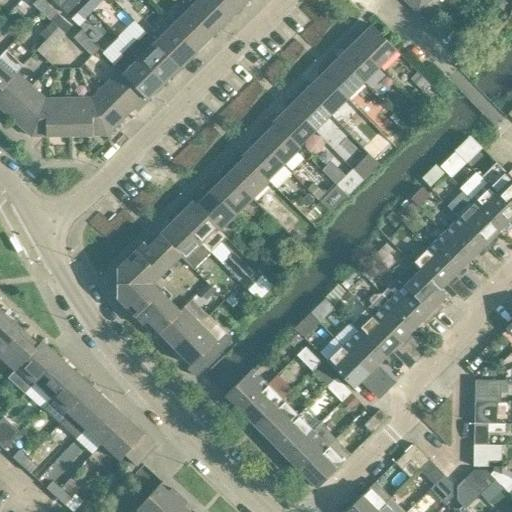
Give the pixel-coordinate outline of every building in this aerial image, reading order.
[(36,0),(33,4),(41,12),(47,5),(41,0),(36,0)] [(89,0),(85,4),(91,11),(100,2),(97,0),(89,0)] [(212,35),(228,19),(209,0),(197,0),(187,10),(212,35)] [(209,0),(228,19),(245,3),(241,0),(209,0)] [(403,0),(417,13),(429,0),(403,0)] [(91,11),(85,4),(77,12),(83,19),(91,11)] [(50,19),(56,13),(47,5),(41,12),(50,19)] [(196,51),(212,35),(187,10),(171,26),(196,51)] [(70,26),(67,23),(56,13),(50,19),(38,33),(46,40),(50,35),(58,27),(64,33),(70,26)] [(355,34),(350,38),(354,42),(379,67),(396,50),(371,25),(361,35),(360,34),(355,34)] [(180,67),(196,51),(171,26),(155,42),(180,67)] [(57,41),(64,33),(58,27),(50,35),(57,41)] [(74,37),(80,43),(86,37),(80,31),(74,37)] [(180,67),(155,42),(144,32),(128,48),(163,83),(180,67)] [(57,41),(50,35),(46,40),(43,43),(50,49),(57,41)] [(80,43),(86,49),(92,43),(86,37),(80,43)] [(339,50),(334,54),(338,58),(363,83),(379,67),(354,42),(345,51),(344,50),(339,50)] [(50,49),(43,43),(36,50),(43,56),(50,49)] [(92,43),(86,49),(92,55),(98,49),(92,43)] [(147,100),(163,83),(128,48),(112,63),(119,71),(123,74),(122,74),(145,97),(144,98),(147,100)] [(0,90),(13,76),(16,73),(22,65),(6,50),(0,56),(0,90)] [(322,66),(318,70),(321,74),(322,74),(347,99),(363,83),(338,58),(329,67),(327,66),(322,66)] [(126,116),(144,98),(145,97),(122,74),(123,74),(119,71),(99,90),(126,116)] [(0,107),(12,119),(37,91),(16,73),(13,76),(0,90),(0,107)] [(306,82),(301,86),(305,90),(306,90),(330,115),(347,99),(322,74),(321,74),(313,83),(311,82),(306,82)] [(420,76),(414,82),(423,91),(429,85),(420,76)] [(91,98),(90,135),(107,135),(126,116),(99,90),(91,98)] [(290,98),(285,102),(289,106),(314,131),(330,115),(306,90),(305,90),(296,99),(295,98),(290,98)] [(31,136),(46,136),(45,99),(37,91),(12,119),(31,136)] [(91,98),(67,99),(68,136),(90,135),(91,98)] [(46,136),(68,136),(67,99),(45,99),(46,136)] [(425,111),(416,103),(406,112),(415,121),(425,111)] [(274,114),(269,118),(298,147),(298,146),(314,131),(289,106),(280,115),(279,114),(274,114)] [(259,139),(258,140),(283,165),(300,148),(298,146),(298,147),(269,118),(265,122),(265,127),(268,131),(259,139)] [(355,132),(368,145),(379,134),(366,122),(355,132)] [(476,134),(459,149),(470,162),(488,147),(476,134)] [(243,155),(242,156),(267,180),(268,180),(283,165),(258,140),(259,139),(255,135),(250,140),(250,145),(252,147),(243,155)] [(228,173),(228,174),(252,198),(269,182),(268,180),(267,180),(242,156),(243,155),(239,151),(234,156),(234,161),(237,164),(228,173)] [(334,182),(335,183),(342,176),(328,161),(321,169),(334,182)] [(481,178),(511,209),(511,178),(496,163),(481,178)] [(212,189),(212,190),(236,214),(252,198),(228,174),(228,173),(224,169),(219,174),(219,179),(221,180),(212,189)] [(511,219),(511,210),(476,173),(460,188),(461,189),(463,191),(500,229),(511,219)] [(318,198),(324,191),(313,180),(307,186),(318,198)] [(212,190),(212,189),(208,185),(203,190),(203,195),(205,196),(196,205),(195,206),(219,231),(236,214),(212,190)] [(309,191),(300,199),(306,205),(315,196),(309,191)] [(425,200),(416,191),(410,197),(419,206),(425,200)] [(447,206),(459,218),(489,248),(494,243),(490,239),(500,229),(463,191),(447,206)] [(189,197),(184,203),(184,207),(185,209),(176,218),(210,252),(220,242),(231,254),(228,258),(253,283),(262,275),(219,231),(195,206),(196,205),(189,197)] [(413,202),(404,210),(412,217),(420,209),(413,202)] [(176,218),(172,214),(168,219),(167,224),(169,225),(159,235),(180,255),(180,256),(193,269),(210,252),(176,218)] [(403,224),(396,216),(391,222),(398,229),(403,224)] [(459,218),(443,233),(469,259),(480,249),(484,253),(489,248),(459,218)] [(459,270),(469,259),(443,233),(428,249),(458,279),(463,274),(459,270)] [(116,269),(116,283),(152,283),(180,256),(180,255),(159,235),(147,246),(143,242),(116,269)] [(412,264),(419,271),(419,270),(438,290),(439,290),(449,280),(453,284),(458,279),(428,249),(412,264)] [(276,254),(267,262),(274,269),(283,261),(276,254)] [(419,271),(404,286),(434,316),(439,311),(435,307),(446,296),(439,290),(438,290),(419,270),(419,271)] [(429,321),(434,316),(404,286),(397,279),(382,294),(415,327),(425,317),(429,321)] [(147,320),(159,332),(179,311),(152,283),(116,283),(116,297),(142,324),(147,320)] [(206,285),(198,293),(205,300),(213,292),(206,285)] [(355,300),(348,293),(344,297),(351,304),(355,300)] [(368,311),(373,316),(403,346),(408,341),(404,337),(415,327),(382,294),(373,294),(368,299),(368,302),(371,305),(366,309),(368,311)] [(329,355),(343,340),(322,321),(336,307),(327,299),(300,329),(329,355)] [(179,311),(159,332),(175,349),(200,324),(183,307),(179,311)] [(353,326),(358,331),(384,357),(394,347),(398,351),(403,346),(373,316),(368,311),(365,311),(353,323),(353,326)] [(0,352),(21,329),(4,314),(0,318),(0,352)] [(216,341),(200,324),(175,349),(191,365),(191,366),(216,341)] [(0,352),(0,357),(14,371),(15,371),(18,368),(17,367),(38,345),(38,344),(21,329),(0,352)] [(285,338),(293,346),(302,337),(294,329),(285,338)] [(373,368),(384,357),(358,331),(342,346),(372,377),(377,372),(373,368)] [(219,354),(230,344),(230,339),(226,335),(222,335),(216,341),(191,366),(191,365),(187,369),(193,375),(197,376),(201,372),(201,368),(206,368),(208,365),(208,361),(212,361),(215,358),(215,354),(219,354)] [(41,341),(38,344),(38,345),(17,367),(18,368),(15,371),(14,371),(7,378),(24,394),(26,392),(58,357),(41,341)] [(494,354),(499,350),(491,343),(487,347),(494,354)] [(321,361),(306,346),(297,356),(312,371),(321,361)] [(372,377),(342,346),(327,362),(353,388),(363,377),(367,382),(372,377)] [(75,372),(58,357),(26,392),(43,407),(75,372)] [(312,371),(327,386),(336,377),(321,361),(312,371)] [(236,415),(267,385),(251,369),(225,395),(236,406),(231,410),(236,415)] [(43,407),(42,408),(59,424),(92,387),(75,372),(43,407)] [(342,402),(352,392),(336,377),(327,386),(342,402)] [(497,402),(500,402),(501,381),(475,380),(474,401),(497,402)] [(255,426),(282,400),(267,385),(236,415),(241,420),(245,416),(255,426)] [(109,403),(92,387),(59,424),(75,439),(85,429),(109,403)] [(352,393),(343,402),(352,411),(361,402),(352,393)] [(266,446),(297,416),(282,400),(255,426),(266,437),(261,441),(266,446)] [(474,401),(474,423),(488,423),(497,423),(497,402),(474,401)] [(126,418),(109,403),(85,429),(102,444),(126,418)] [(374,415),(363,425),(372,434),(388,418),(379,409),(374,415)] [(286,457),(312,431),(297,416),(266,446),(271,451),(276,447),(286,457)] [(0,420),(0,445),(4,449),(20,432),(4,417),(0,420)] [(119,460),(124,455),(143,434),(126,418),(102,444),(119,460)] [(474,423),(473,445),(487,445),(487,432),(488,423),(474,423)] [(292,472),(297,477),(327,446),(334,439),(319,424),(312,431),(286,457),(296,467),(292,472)] [(155,445),(143,434),(124,455),(133,463),(136,466),(155,445)] [(410,461),(419,470),(429,459),(413,444),(395,463),(401,469),(410,461)] [(473,445),(473,466),(487,466),(487,460),(501,461),(501,445),(487,445),(473,445)] [(317,488),(343,462),(327,446),(297,477),(302,482),(306,477),(317,488)] [(12,457),(21,465),(27,458),(18,451),(12,457)] [(21,465),(29,473),(35,466),(27,458),(21,465)] [(445,476),(435,465),(429,459),(419,470),(425,476),(435,486),(445,476)] [(400,469),(391,478),(398,485),(407,476),(400,469)] [(493,478),(491,476),(486,470),(473,470),(464,479),(478,493),(493,478)] [(511,479),(495,472),(491,476),(493,478),(507,492),(511,486),(511,479)] [(452,497),(452,483),(445,476),(435,486),(430,490),(444,505),(452,497)] [(464,508),(478,493),(464,479),(456,487),(456,500),(464,508)] [(46,488),(56,497),(62,491),(52,481),(46,488)] [(376,511),(384,504),(391,498),(375,482),(369,488),(344,511),(376,511)] [(140,511),(164,511),(179,496),(171,489),(168,492),(159,485),(137,509),(138,509),(140,511)] [(71,498),(62,491),(56,497),(65,505),(71,498)] [(164,511),(189,511),(182,506),(186,502),(179,496),(164,511)] [(376,511),(405,511),(391,498),(384,504),(376,511)]
